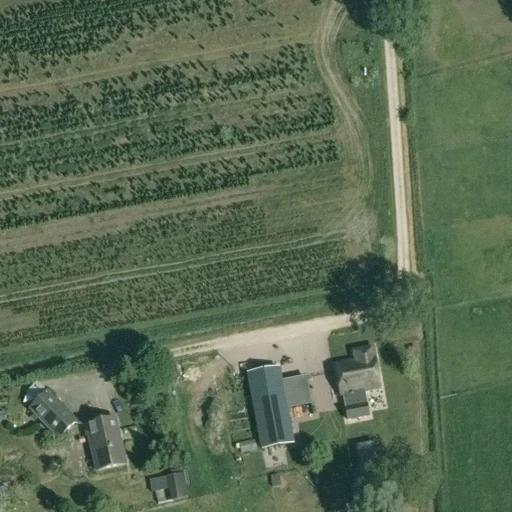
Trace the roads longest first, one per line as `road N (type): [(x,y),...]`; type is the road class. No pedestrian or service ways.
road 1 (track): [(385,0),(402,279),(391,301)]
road 2 (track): [(391,301),(361,318),(121,365)]
